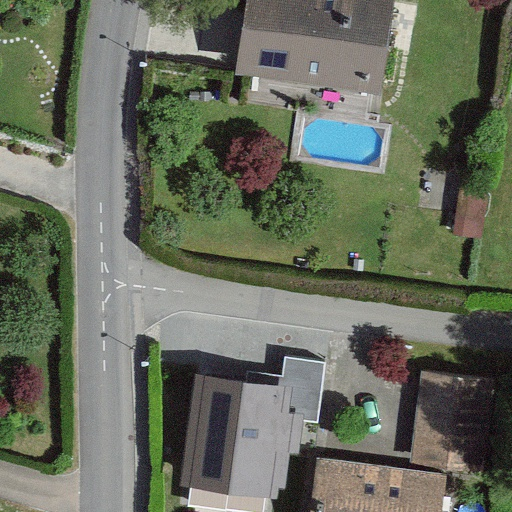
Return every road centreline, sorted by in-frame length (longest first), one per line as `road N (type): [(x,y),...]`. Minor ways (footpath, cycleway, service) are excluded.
road 1 (residential): [(106,283),(511,335)]
road 2 (residential): [(114,0),(99,191),(106,283)]
road 3 (residential): [(106,283),(107,503)]
